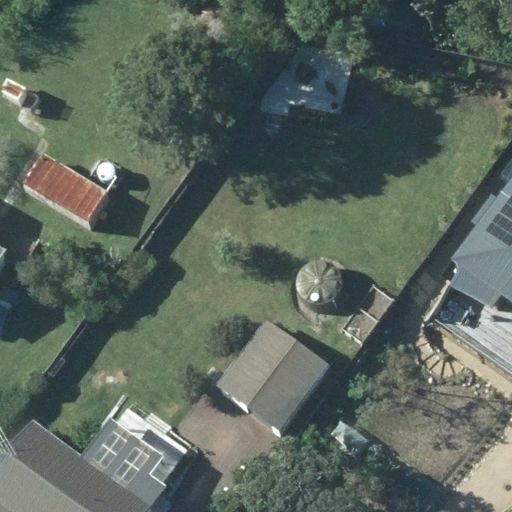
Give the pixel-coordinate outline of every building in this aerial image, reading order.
[(0,85),(0,91),(16,101),(24,88),(5,77),(0,85)] [(20,184),(86,224),(106,191),(40,152),(20,184)] [(511,191),(450,264),(511,316),(511,191)] [(264,321),(214,386),(277,435),(327,369),(264,321)] [(80,395),(108,363),(88,346),(60,378),(80,395)] [(145,511),(149,506),(30,419),(0,460),(0,511),(145,511)]
